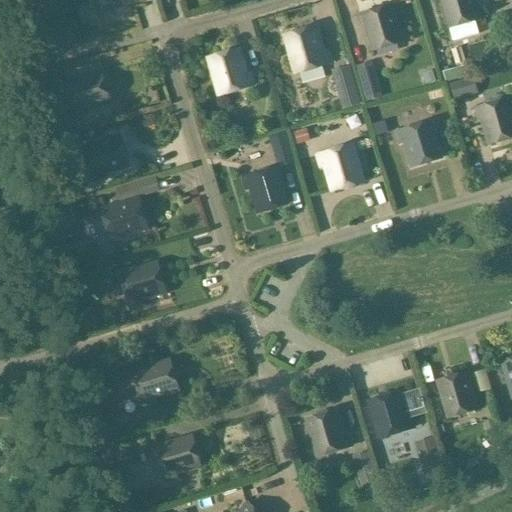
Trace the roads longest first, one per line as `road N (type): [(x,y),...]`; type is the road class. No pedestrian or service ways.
road 1 (residential): [(257,0),(165,26),(166,56),(237,276)]
road 2 (residential): [(239,297),(272,385),(511,316)]
road 3 (residential): [(237,276),(511,193)]
road 4 (residential): [(0,379),(68,346),(239,297)]
road 5 (unknown): [(272,385),(299,511)]
